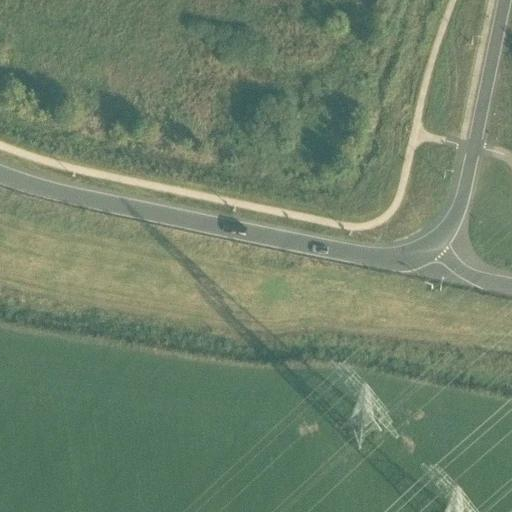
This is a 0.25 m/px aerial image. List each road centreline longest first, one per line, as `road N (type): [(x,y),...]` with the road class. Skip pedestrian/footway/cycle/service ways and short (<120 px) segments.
road 1 (trunk): [(431,245),(377,259),(0,175)]
road 2 (trunk): [(501,0),(461,206),(431,245)]
